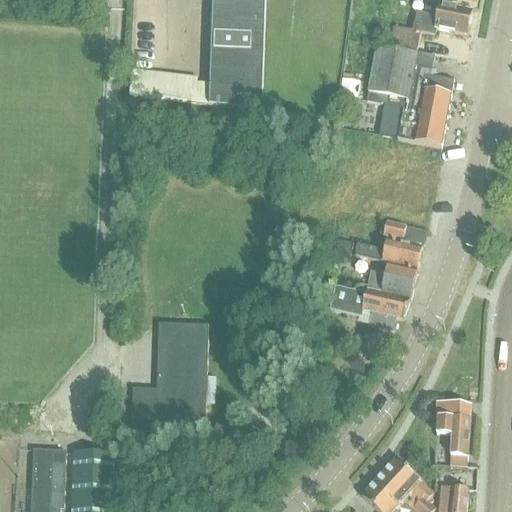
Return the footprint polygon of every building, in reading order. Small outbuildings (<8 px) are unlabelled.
[(211,0),(209,84),(195,83),(196,78),(132,71),(129,98),(209,106),(209,107),(261,111),(264,0),(211,0)] [(474,10),(475,0),(437,0),(437,2),(474,10)] [(389,50),(417,56),(421,35),(434,38),(436,31),(468,38),(472,14),(441,7),(438,20),(418,16),(415,32),(394,28),(389,50)] [(377,47),(366,104),(379,106),(388,104),(381,139),(397,142),(441,151),(454,83),(429,78),(432,60),(435,60),(435,59),(417,56),(389,50),(377,47)] [(341,82),(339,97),(357,100),(360,85),(341,82)] [(335,124),(334,131),(341,132),(342,125),(335,124)] [(426,233),(387,225),(384,239),(423,248),(426,233)] [(373,264),(417,273),(422,251),(388,243),(385,258),(381,257),(382,253),(358,248),(355,259),(373,264)] [(338,246),(336,259),(351,262),(354,249),(338,246)] [(417,273),(373,264),(367,288),(360,286),(358,295),(335,290),(329,313),(361,320),(362,314),(371,315),(368,328),(393,334),(396,321),(403,323),(409,303),(410,303),(417,273)] [(206,379),(208,328),(159,326),(156,392),(133,392),(132,433),(204,436),(205,406),(214,406),(215,380),(206,379)] [(437,417),(469,420),(470,405),(438,403),(437,417)] [(453,438),(450,469),(467,470),(470,422),(438,419),(437,437),(453,438)] [(66,454),(34,452),(31,511),(59,511),(60,511),(64,511),(66,454)] [(74,455),(72,511),(112,511),(114,470),(114,456),(74,455)] [(413,511),(434,511),(435,511),(429,507),(433,503),(429,500),(433,496),(397,461),(361,497),(376,511),(392,511),(403,502),(413,511)] [(466,511),(468,491),(441,489),(439,511),(466,511)]
